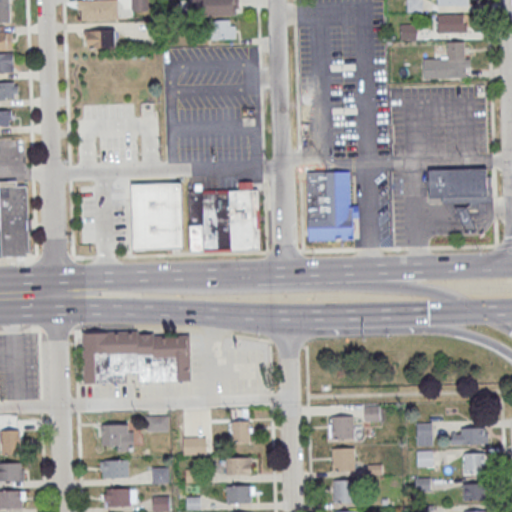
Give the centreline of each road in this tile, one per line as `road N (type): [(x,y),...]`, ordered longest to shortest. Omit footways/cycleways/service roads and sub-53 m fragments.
road 1 (residential): [(53,295),(43,0)]
road 2 (residential): [(283,274),(276,0)]
road 3 (primary): [(511,266),(283,274)]
road 4 (primary): [(64,295),(108,307),(287,315)]
road 5 (primary): [(283,274),(111,279),(64,295)]
road 6 (residential): [(293,511),(287,315)]
road 7 (primary): [(365,315),(458,333),(511,356)]
road 8 (residential): [(511,143),(505,0)]
